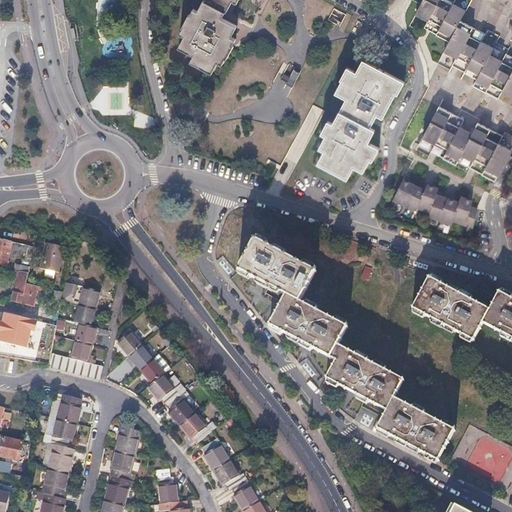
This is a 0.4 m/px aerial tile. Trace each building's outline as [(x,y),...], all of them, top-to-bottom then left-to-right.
[(206,0),(207,0),(205,0),(204,0),(199,11),(195,8),(191,15),(190,14),(182,27),(184,28),(181,35),(185,37),(180,47),(194,54),(190,62),(212,73),(218,62),(222,64),(225,59),(226,60),(232,47),(231,46),(234,39),(231,37),(236,26),(226,21),(223,19),(227,11),(224,10),(229,0),(230,0),(234,2),(237,3),(238,0),(206,0)] [(234,2),(230,0),(229,0),(224,10),(227,11),(228,12),(234,2)] [(449,42),(444,53),(457,59),(463,62),(459,70),(478,80),(474,88),(487,94),(491,86),(496,89),(492,97),(499,101),(504,93),(511,96),(511,61),(508,69),(502,66),(504,63),(491,56),(494,50),(481,43),(486,35),(479,31),(473,42),(468,39),(473,28),(461,21),(466,10),(455,4),(456,0),(447,0),(445,4),(439,1),(440,0),(422,0),(415,14),(428,21),(434,24),(430,32),(449,42)] [(434,24),(428,21),(425,30),(430,32),(434,24)] [(479,31),(473,28),(468,39),(473,42),(479,31)] [(511,61),(511,57),(508,55),(504,63),(502,66),(508,69),(511,61)] [(463,62),(457,59),(453,67),(459,70),(463,62)] [(333,123),(328,121),(321,134),(325,137),(319,148),(324,151),(318,163),(347,180),(354,168),(363,173),(370,160),(372,161),(379,148),(368,142),(375,131),(370,129),(378,114),(382,117),(396,93),(397,94),(404,83),(363,60),(356,72),(347,67),(340,79),(343,81),(336,93),(347,99),(333,123)] [(496,89),(491,86),(487,94),(492,97),(496,89)] [(421,138),(433,144),(439,147),(435,155),(455,165),(461,154),(474,161),(479,164),(475,172),(495,182),(511,151),(511,150),(499,144),(503,137),(496,133),(490,144),(485,141),(490,130),(478,124),(477,123),(472,134),(460,128),(464,120),(459,118),(456,116),(450,128),(445,125),(450,113),(438,107),(421,138)] [(456,116),(450,113),(445,125),(450,128),(456,116)] [(496,133),(490,130),(485,141),(490,144),(496,133)] [(439,147),(433,144),(429,152),(435,155),(439,147)] [(479,164),(474,161),(469,169),(475,172),(479,164)] [(403,180),(393,200),(403,205),(414,211),(415,208),(428,213),(427,217),(439,220),(451,224),(453,221),(473,228),(477,210),(470,208),(471,201),(460,197),(458,203),(436,195),(438,190),(427,186),(424,190),(403,180)] [(317,273),(254,240),(238,270),(286,295),(270,326),(336,361),(327,379),(385,410),(377,428),(408,444),(442,464),(457,433),(393,397),(402,380),(341,348),(351,329),(303,302),(317,273)] [(0,265),(6,267),(11,245),(0,242),(0,265)] [(65,247),(47,243),(41,268),(60,272),(65,247)] [(24,269),(30,270),(34,251),(29,250),(26,263),(24,269)] [(28,279),(30,270),(24,269),(21,268),(16,267),(14,277),(28,279)] [(28,279),(14,277),(13,279),(17,280),(12,301),(33,306),(37,290),(44,292),(45,289),(27,284),(28,279)] [(428,279),(412,309),(471,341),(481,324),(511,340),(511,301),(497,294),(487,311),(459,296),(428,279)] [(64,304),(80,308),(97,312),(101,294),(68,286),(64,304)] [(97,312),(80,308),(76,324),(82,325),(93,328),(97,312)] [(77,324),(72,323),(71,324),(59,320),(56,329),(74,334),(77,324)] [(82,325),(77,343),(94,347),(98,329),(93,328),(82,325)] [(119,343),(131,357),(144,347),(132,333),(119,343)] [(94,347),(77,343),(73,361),(80,363),(87,364),(94,366),(95,361),(90,360),(94,347)] [(131,357),(141,370),(154,360),(144,347),(131,357)] [(56,370),(59,358),(52,356),(49,369),(56,370)] [(59,358),(56,370),(63,372),(66,359),(59,358)] [(66,359),(63,372),(69,374),(73,361),(66,359)] [(154,360),(141,370),(153,385),(164,375),(166,374),(154,360)] [(80,363),(73,361),(69,374),(76,375),(80,363)] [(80,363),(76,375),(84,377),(87,364),(80,363)] [(94,366),(87,364),(84,377),(91,379),(94,366)] [(102,368),(94,366),(91,379),(98,381),(102,368)] [(167,405),(184,391),(180,386),(176,389),(164,375),(153,385),(149,388),(161,402),(163,401),(167,405)] [(205,385),(200,378),(191,385),(196,392),(205,385)] [(184,391),(167,405),(171,411),(170,412),(182,426),(196,414),(197,413),(192,408),(185,400),(190,395),(186,389),(184,391)] [(59,404),(54,422),(74,427),(78,409),(76,408),(78,401),(55,395),(53,402),(59,404)] [(185,400),(192,408),(197,404),(190,395),(185,400)] [(196,414),(182,426),(181,427),(193,440),(195,439),(199,444),(216,430),(211,424),(208,427),(196,414)] [(49,445),(67,450),(68,444),(70,444),(74,427),(54,422),(49,445)] [(118,437),(113,454),(134,460),(137,445),(142,446),(144,440),(142,439),(142,437),(139,436),(139,435),(122,431),(121,438),(118,437)] [(22,445),(3,440),(0,450),(0,457),(2,458),(1,461),(10,463),(11,460),(18,462),(20,456),(25,457),(27,449),(22,448),(22,445)] [(215,472),(233,461),(220,440),(205,449),(208,455),(206,457),(215,472)] [(70,451),(67,450),(49,445),(48,445),(46,452),(52,453),(47,471),(67,476),(71,458),(68,457),(70,451)] [(134,460),(113,454),(109,473),(112,473),(110,479),(112,479),(132,485),(134,478),(129,477),(134,460)] [(233,461),(215,472),(224,485),(226,484),(231,492),(235,490),(250,481),(246,473),(242,475),(233,461)] [(41,496),(59,500),(60,494),(62,495),(67,476),(47,471),(41,496)] [(153,474),(154,482),(169,481),(168,472),(153,474)] [(135,485),(132,485),(112,479),(111,485),(108,484),(103,503),(124,509),(128,492),(133,493),(135,485)] [(161,507),(177,505),(176,487),(174,487),(174,481),(169,481),(154,482),(154,488),(159,488),(161,507)] [(263,501),(250,481),(235,490),(238,495),(236,496),(246,511),(262,502),(263,501)] [(0,511),(4,511),(9,495),(0,492),(0,511)] [(59,500),(41,496),(38,495),(37,502),(44,504),(41,511),(61,511),(63,508),(60,508),(62,501),(59,500)] [(268,511),(262,502),(246,511),(245,511),(280,511),(279,511),(268,511)] [(122,511),(124,509),(103,503),(100,511),(122,511)]
